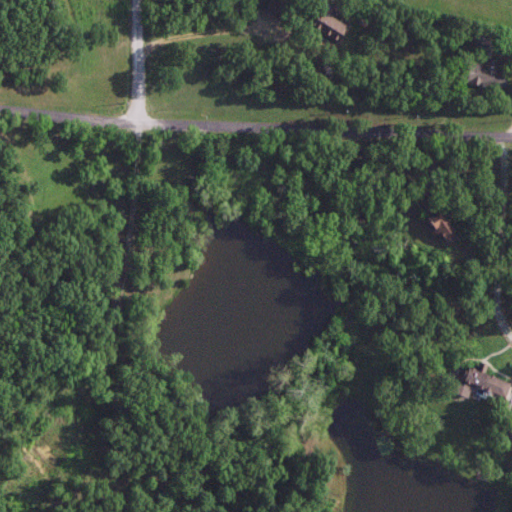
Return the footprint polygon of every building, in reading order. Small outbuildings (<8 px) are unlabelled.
[(265,0),(261,9),(276,17),(286,0),(265,0)] [(343,26),(319,8),(308,23),(332,40),(343,26)] [(467,60),(462,80),(499,89),(506,61),(478,54),(476,62),(467,60)] [(434,202),(423,186),(409,195),(420,211),(434,202)] [(442,243),(454,235),(435,208),(423,216),(442,243)] [(507,381),(481,371),(482,368),(466,362),(456,387),(472,393),(475,386),(501,396),(507,381)]
